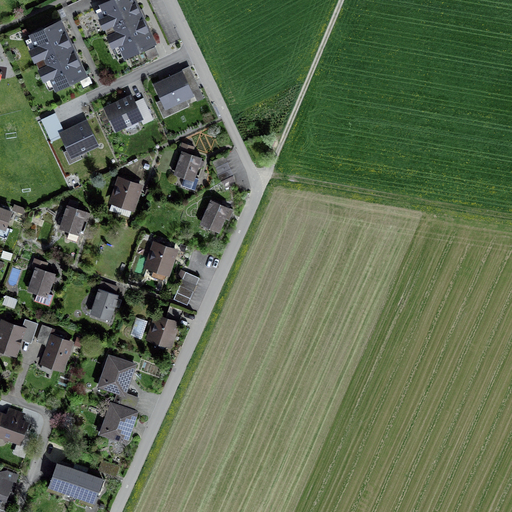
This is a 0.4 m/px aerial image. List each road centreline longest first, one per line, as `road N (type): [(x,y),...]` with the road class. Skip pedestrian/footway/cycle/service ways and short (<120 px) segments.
road 1 (residential): [(260,184),(116,511)]
road 2 (residential): [(260,184),(171,0)]
road 3 (track): [(336,0),(260,184)]
